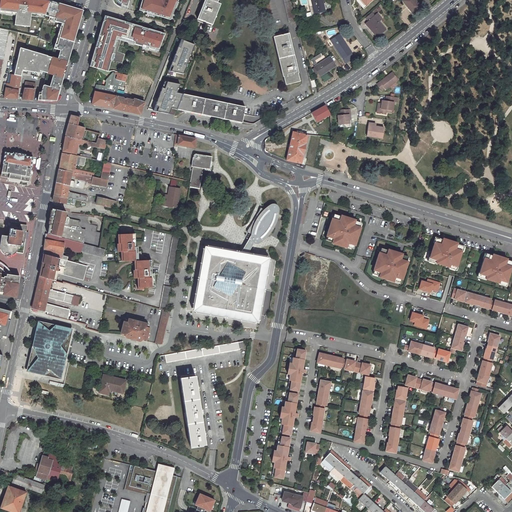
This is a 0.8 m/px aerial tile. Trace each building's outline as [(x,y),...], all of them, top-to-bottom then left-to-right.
[(45,16),(49,2),(35,1),(35,0),(0,0),(0,5),(0,11),(16,14),(15,23),(22,24),(22,26),(29,28),(31,17),(31,14),(45,16)] [(112,0),(112,1),(113,1),(113,2),(113,3),(114,3),(114,4),(115,4),(115,5),(116,5),(116,6),(117,6),(118,7),(119,7),(120,7),(120,8),(126,9),(129,0),(112,0)] [(141,0),(139,10),(147,13),(155,15),(168,19),(170,14),(172,15),(176,5),(174,5),(176,0),(141,0)] [(218,0),(204,0),(201,9),(203,9),(201,12),(200,12),(197,19),(212,25),(214,21),(212,21),(218,7),(219,8),(220,4),(217,3),(218,0)] [(283,0),(289,23),(296,21),(291,0),(283,0)] [(414,0),(403,0),(402,1),(407,7),(409,7),(413,13),(420,7),(414,0)] [(39,92),(37,100),(56,101),(69,58),(70,54),(75,39),(77,32),(83,11),(70,7),(66,6),(57,4),(53,3),(49,1),(49,2),(45,16),(49,18),(48,20),(61,24),(58,34),(55,44),(53,49),(60,51),(57,60),(51,58),(46,74),(52,75),(49,87),(44,85),(43,85),(41,92),(39,92)] [(323,3),(312,5),(314,14),(325,11),(323,3)] [(372,13),(366,18),(368,22),(365,24),(368,27),(370,25),(372,28),(370,30),(377,38),(386,30),(379,21),(375,17),(372,13)] [(161,33),(105,16),(99,35),(101,36),(99,42),(97,41),(92,59),(94,59),(92,67),(108,71),(111,60),(113,54),(117,41),(115,41),(116,39),(117,39),(127,42),(128,40),(135,42),(134,44),(142,47),(143,45),(149,47),(149,49),(154,50),(155,48),(159,49),(164,36),(160,35),(161,33)] [(0,53),(3,54),(8,30),(0,28),(0,53)] [(279,54),(277,54),(279,62),(281,62),(283,68),(281,69),(283,77),(285,85),(293,83),(292,81),(299,80),(298,73),(297,65),(295,66),(294,62),(296,62),(291,43),(289,44),(289,41),(290,40),(289,33),(273,37),(274,41),(276,40),(279,54)] [(340,34),(331,41),(345,63),(354,58),(351,53),(352,53),(340,34)] [(32,61),(28,73),(37,76),(41,63),(40,63),(45,48),(43,48),(45,41),(38,39),(38,37),(31,61),(32,61)] [(195,45),(182,39),(169,71),(184,73),(195,45)] [(317,63),(315,61),(323,55),(321,53),(311,60),(314,65),(317,63)] [(330,57),(314,67),(315,68),(312,70),(314,73),(316,75),(319,73),(320,76),(336,66),(330,57)] [(92,103),(93,105),(113,109),(118,89),(118,86),(123,88),(125,82),(127,78),(127,76),(118,74),(118,75),(113,73),(108,79),(105,81),(107,82),(106,87),(103,86),(100,85),(97,85),(95,92),(92,103)] [(393,73),(377,85),(381,90),(384,88),(385,89),(398,80),(393,73)] [(5,92),(4,98),(17,99),(21,76),(9,74),(7,83),(5,91),(5,92)] [(180,84),(165,81),(154,111),(169,114),(171,108),(177,109),(183,94),(177,93),(180,84)] [(26,82),(22,99),(33,100),(35,84),(26,82)] [(125,98),(123,98),(124,91),(118,89),(113,109),(126,111),(128,106),(127,106),(129,99),(127,99),(128,96),(125,96),(125,98)] [(215,103),(212,102),(212,100),(194,96),(194,98),(190,97),(190,96),(183,94),(177,109),(242,123),(245,107),(234,105),(233,106),(230,106),(230,104),(216,101),(215,103)] [(378,103),(376,114),(385,115),(385,112),(386,110),(392,111),(394,102),(394,97),(386,96),(385,101),(382,100),(381,104),(378,103)] [(129,112),(140,114),(145,103),(133,100),(129,112)] [(325,106),(311,113),(317,123),(324,118),(330,115),(325,106)] [(349,120),(349,115),(351,115),(351,110),(339,110),(339,115),(337,115),(338,125),(349,124),(349,120)] [(71,115),(69,123),(77,126),(80,116),(71,115)] [(69,123),(66,133),(66,136),(81,140),(84,129),(85,128),(77,126),(69,123)] [(368,126),(367,136),(382,139),(384,128),(375,127),(368,126)] [(293,131),(286,160),(299,163),(298,165),(301,165),(308,135),(303,134),(303,132),(297,131),(296,132),(293,131)] [(179,135),(177,145),(178,145),(194,148),(196,139),(179,135)] [(66,136),(63,152),(70,153),(71,154),(76,155),(78,144),(82,145),(83,140),(81,140),(66,136)] [(83,140),(82,145),(104,149),(107,141),(98,138),(97,144),(83,140)] [(33,158),(5,153),(1,177),(15,179),(29,182),(33,158)] [(79,171),(74,170),(76,164),(81,165),(84,166),(86,158),(83,157),(82,157),(80,156),(76,155),(71,154),(70,155),(62,154),(60,169),(59,169),(93,177),(94,173),(82,171),(81,171),(79,171)] [(193,158),(191,167),(193,167),(189,187),(199,189),(203,169),(208,170),(210,162),(211,162),(212,157),(206,156),(200,156),(200,157),(198,157),(198,156),(197,155),(197,154),(196,154),(195,154),(194,155),(194,156),(193,158)] [(109,174),(111,168),(112,164),(104,162),(102,172),(109,174)] [(88,182),(88,183),(91,184),(106,187),(109,174),(102,172),(101,178),(93,177),(59,169),(56,183),(70,186),(73,187),(75,181),(70,180),(71,175),(75,176),(75,178),(85,181),(85,182),(88,182)] [(70,186),(56,183),(54,195),(68,199),(69,192),(70,186)] [(170,187),(167,206),(177,208),(180,189),(170,187)] [(139,190),(136,203),(145,206),(147,198),(150,199),(151,193),(139,190)] [(87,196),(69,192),(68,199),(71,199),(71,198),(75,199),(86,202),(87,196)] [(74,206),(75,199),(71,198),(71,199),(68,199),(54,195),(53,199),(55,202),(74,206)] [(98,197),(96,204),(115,209),(117,202),(98,197)] [(276,217),(278,211),(278,206),(276,205),(272,205),(269,207),(265,211),(260,208),(247,232),(251,234),(241,252),(237,258),(209,253),(202,293),(198,308),(207,310),(207,308),(253,316),(262,262),(245,259),(248,253),(255,243),(257,242),(259,241),(265,237),(267,235),(272,228),(273,225),(274,222),(275,222),(277,218),(276,217)] [(68,217),(66,214),(66,213),(52,210),(50,225),(49,224),(48,233),(48,235),(71,241),(83,244),(86,229),(80,228),(81,221),(70,218),(69,217),(68,217)] [(333,219),(332,219),(327,234),(328,235),(330,235),(329,238),(337,241),(336,244),(343,246),(344,243),(352,246),(353,243),(355,244),(356,244),(361,229),(360,228),(358,228),(360,222),(355,220),(356,220),(342,215),(341,216),(337,214),(335,220),(333,219)] [(23,253),(27,231),(26,231),(27,225),(20,224),(19,231),(13,230),(13,229),(10,229),(9,236),(2,235),(0,246),(0,247),(0,249),(1,252),(4,254),(6,255),(8,256),(12,256),(13,255),(14,255),(15,254),(16,252),(23,253)] [(68,257),(63,256),(64,249),(81,254),(81,252),(83,244),(71,241),(48,235),(47,234),(43,254),(61,259),(67,261),(68,257)] [(153,287),(153,283),(154,283),(154,273),(152,274),(151,264),(150,264),(150,260),(147,260),(147,257),(146,257),(145,257),(143,256),(142,255),(141,254),(141,252),(138,252),(138,247),(135,247),(135,237),(133,237),(133,234),(120,234),(120,244),(118,244),(117,244),(117,252),(121,252),(123,252),(123,261),(135,261),(136,261),(137,270),(135,270),(134,270),(134,279),(140,278),(140,287),(153,287)] [(174,235),(166,274),(174,275),(181,236),(174,235)] [(330,235),(328,235),(326,240),(332,242),(332,243),(336,244),(337,241),(329,238),(330,235)] [(437,261),(436,263),(449,267),(450,266),(455,267),(455,266),(457,266),(462,252),(460,251),(462,246),(457,244),(457,243),(443,239),(443,240),(438,238),(435,247),(433,247),(430,257),(431,258),(431,260),(437,261)] [(83,244),(81,252),(103,258),(105,250),(83,244)] [(262,262),(253,316),(207,308),(207,310),(198,308),(202,293),(209,253),(237,258),(241,252),(202,245),(190,313),(254,324),(266,256),(248,253),(245,259),(262,262)] [(379,254),(374,269),(376,270),(375,273),(384,275),(383,278),(390,281),(391,278),(399,280),(400,277),(402,278),(407,263),(406,263),(405,262),(406,256),(402,255),(402,254),(388,250),(383,249),(381,255),(379,254)] [(57,272),(84,279),(87,266),(67,261),(61,259),(43,254),(41,272),(40,277),(55,281),(57,276),(57,272)] [(486,278),(486,279),(499,283),(500,282),(505,283),(505,281),(507,282),(511,268),(510,267),(511,262),(507,260),(507,259),(493,255),(493,256),(488,254),(485,263),(483,263),(480,273),(481,274),(481,276),(486,278)] [(7,267),(0,262),(0,267),(3,270),(6,274),(9,274),(10,274),(9,271),(8,269),(7,267)] [(376,270),(374,269),(373,274),(379,276),(379,277),(383,278),(384,275),(375,273),(376,270)] [(0,292),(3,293),(3,295),(16,297),(19,276),(9,274),(6,274),(0,272),(0,292)] [(318,276),(315,276),(315,274),(309,273),(306,291),(314,292),(314,291),(319,292),(321,282),(325,283),(326,276),(318,275),(318,276)] [(68,291),(70,284),(63,282),(62,283),(55,281),(40,277),(35,298),(32,308),(48,312),(47,314),(67,319),(70,310),(57,306),(51,305),(46,303),(46,301),(47,298),(52,299),(58,301),(71,304),(73,296),(68,294),(49,289),(51,283),(62,287),(61,290),(68,291)] [(422,281),(419,289),(431,293),(431,290),(438,292),(440,283),(428,279),(427,283),(422,281)] [(314,291),(314,292),(321,294),(323,285),(324,286),(325,283),(321,282),(319,292),(314,291)] [(164,286),(160,309),(167,311),(171,287),(164,286)] [(466,292),(454,289),(451,298),(455,299),(463,302),(463,301),(466,293),(466,292)] [(477,305),(479,296),(468,293),(467,293),(465,302),(473,305),(474,304),(477,305)] [(491,299),(479,296),(477,305),(480,306),(480,307),(488,309),(489,308),(491,301),(491,299)] [(504,312),(507,304),(495,300),(494,302),(492,309),(492,310),(501,312),(501,311),(504,312)] [(13,311),(0,307),(0,337),(6,339),(13,311)] [(163,310),(155,343),(162,344),(169,312),(163,310)] [(415,322),(414,325),(427,329),(429,320),(423,318),(424,316),(412,312),(410,321),(415,322)] [(149,327),(146,327),(146,323),(128,319),(127,322),(124,321),(121,333),(126,334),(142,338),(146,339),(149,327)] [(72,331),(40,324),(32,356),(30,355),(27,368),(45,375),(59,378),(61,368),(64,368),(72,331)] [(468,327),(458,324),(455,336),(464,339),(465,336),(466,336),(468,327)] [(497,348),(500,336),(490,334),(488,342),(489,342),(488,346),(497,348)] [(463,342),(464,339),(455,336),(450,353),(454,354),(455,349),(461,351),(464,342),(463,342)] [(240,349),(240,348),(244,347),(243,341),(165,355),(166,362),(240,349)] [(420,354),(423,345),(411,342),(410,347),(409,350),(412,351),(412,352),(420,355),(420,354)] [(434,350),(435,348),(423,345),(420,354),(424,355),(423,355),(432,358),(432,357),(434,350)] [(493,360),(497,348),(488,346),(487,349),(486,349),(483,357),(484,357),(492,359),(493,360)] [(306,351),(295,349),(292,364),(290,374),(287,389),(292,390),(291,393),(287,392),(284,407),(282,418),(279,433),(284,434),(283,437),(279,436),(276,451),(274,462),(272,477),(283,479),(286,460),(289,461),(290,457),(287,457),(290,438),(289,438),(290,435),(291,435),(294,416),(297,417),(298,414),(294,413),(298,394),(297,394),(298,391),(302,373),(305,373),(306,370),(302,369),(306,351)] [(450,353),(438,349),(438,351),(436,358),(439,359),(439,360),(447,362),(450,353)] [(328,355),(319,353),(317,363),(329,366),(331,357),(328,356),(328,355)] [(334,357),(331,357),(329,366),(341,368),(341,367),(343,360),(343,359),(334,357)] [(345,368),(344,369),(356,372),(359,363),(355,362),(347,359),(347,361),(345,368)] [(480,373),(489,375),(492,363),(491,363),(483,361),(482,361),(480,369),(481,369),(480,373)] [(362,364),(359,363),(356,372),(368,375),(371,365),(362,363),(362,364)] [(477,385),(485,387),(489,375),(480,373),(479,373),(477,381),(478,381),(477,385)] [(416,378),(408,375),(405,385),(417,388),(419,379),(416,378)] [(100,391),(100,392),(106,394),(108,389),(123,393),(126,381),(104,376),(104,377),(102,376),(99,391),(100,391)] [(195,376),(181,378),(191,447),(206,444),(195,376)] [(365,377),(363,389),(364,389),(372,391),(373,391),(375,382),(374,382),(374,378),(365,377)] [(423,380),(419,379),(417,388),(429,392),(429,390),(431,383),(432,382),(423,379),(423,380)] [(330,382),(320,380),(320,385),(319,389),(320,389),(319,392),(328,394),(330,382)] [(433,391),(432,393),(444,396),(447,387),(443,386),(444,385),(435,383),(435,384),(433,391)] [(405,400),(407,388),(398,386),(398,390),(397,390),(395,398),(396,399),(404,400),(405,400)] [(450,388),(447,387),(444,396),(456,399),(459,390),(450,387),(450,388)] [(364,391),(363,391),(361,402),(370,404),(370,401),(371,401),(373,392),(372,392),(364,391)] [(468,403),(477,406),(481,394),(478,393),(472,391),(471,395),(470,394),(468,403)] [(328,394),(319,392),(319,395),(318,395),(316,403),(317,403),(325,405),(326,405),(328,394)] [(511,402),(507,398),(498,408),(504,414),(511,405),(511,402)] [(394,409),(394,412),(403,414),(405,402),(404,402),(396,400),(395,400),(393,408),(394,409)] [(370,404),(361,402),(359,414),(360,414),(368,416),(369,416),(370,407),(369,407),(370,404)] [(472,417),(474,418),(477,406),(468,403),(468,406),(467,406),(464,415),(465,415),(472,417)] [(314,416),(313,419),(322,421),(324,409),(316,407),(314,407),(313,416),(314,416)] [(445,413),(435,410),(432,422),(441,424),(442,421),(443,421),(445,413)] [(401,425),(403,414),(394,412),(393,415),(392,415),(391,423),(392,424),(399,425),(401,425)] [(358,418),(356,430),(365,431),(366,428),(368,419),(367,419),(360,418),(358,418)] [(461,430),(470,433),(473,421),(471,421),(464,418),(463,418),(461,427),(462,427),(461,430)] [(322,421),(313,419),(313,422),(312,422),(310,431),(320,433),(322,421)] [(440,427),(441,424),(432,422),(429,433),(431,433),(438,435),(439,436),(441,428),(440,427)] [(511,430),(507,425),(500,432),(506,438),(511,432),(511,430)] [(389,439),(398,441),(400,429),(398,429),(391,427),(390,427),(388,436),(389,436),(389,439)] [(364,434),(365,431),(356,430),(354,442),(364,443),(365,435),(364,434)] [(466,445),(470,433),(461,430),(460,434),(459,433),(457,442),(465,444),(466,445)] [(430,437),(429,437),(426,448),(435,451),(436,448),(439,440),(437,439),(430,437)] [(396,453),(398,441),(389,439),(388,443),(387,443),(386,451),(396,453)] [(318,455),(320,445),(316,445),(316,444),(307,442),(305,452),(318,455)] [(453,457),(462,460),(465,448),(464,448),(456,446),(456,445),(453,454),(454,454),(453,457)] [(434,454),(435,451),(426,448),(423,460),(432,463),(435,454),(434,454)] [(330,453),(325,459),(334,468),(340,461),(330,453)] [(48,457),(42,455),(36,476),(57,482),(59,476),(70,479),(73,466),(62,463),(63,458),(49,454),(48,457)] [(449,469),(459,472),(462,460),(453,457),(452,461),(451,460),(449,469)] [(340,461),(334,468),(344,476),(349,470),(340,461)] [(157,472),(172,475),(174,468),(159,464),(157,472)] [(129,471),(124,490),(143,495),(144,493),(147,493),(146,496),(145,502),(146,503),(144,509),(143,508),(142,511),(168,511),(177,477),(172,475),(157,472),(134,466),(133,472),(129,471)] [(385,466),(380,472),(390,481),(395,475),(385,466)] [(349,470),(344,476),(354,485),(359,479),(349,470)] [(42,494),(45,485),(15,475),(12,483),(42,494)] [(395,475),(390,481),(399,490),(405,484),(395,475)] [(359,479),(354,485),(364,494),(369,488),(359,479)] [(499,480),(492,487),(498,493),(505,486),(499,480)] [(405,484),(399,490),(409,498),(414,492),(417,489),(408,481),(406,485),(405,484)] [(333,490),(336,486),(330,482),(327,486),(333,490)] [(459,483),(453,490),(461,497),(467,490),(459,483)] [(8,485),(1,508),(13,511),(19,511),(26,492),(8,485)] [(505,486),(498,493),(504,499),(511,492),(505,486)] [(453,490),(447,497),(455,503),(461,497),(453,490)] [(289,501),(289,502),(294,504),(294,506),(300,507),(303,497),(285,492),(283,500),(289,501)] [(414,492),(409,498),(419,507),(424,501),(414,492)] [(211,508),(215,500),(200,494),(196,502),(198,503),(196,506),(198,506),(196,510),(197,510),(195,511),(202,511),(204,509),(208,511),(210,508),(211,508)] [(342,498),(349,504),(352,501),(346,494),(342,498)] [(364,494),(358,500),(368,509),(374,502),(364,494)] [(122,499),(118,511),(127,511),(130,501),(122,499)] [(424,501),(419,507),(424,511),(431,511),(434,509),(424,501)] [(374,502),(368,509),(371,511),(382,511),(383,511),(374,502)] [(314,511),(324,511),(326,508),(314,503),(311,511),(314,511)]
